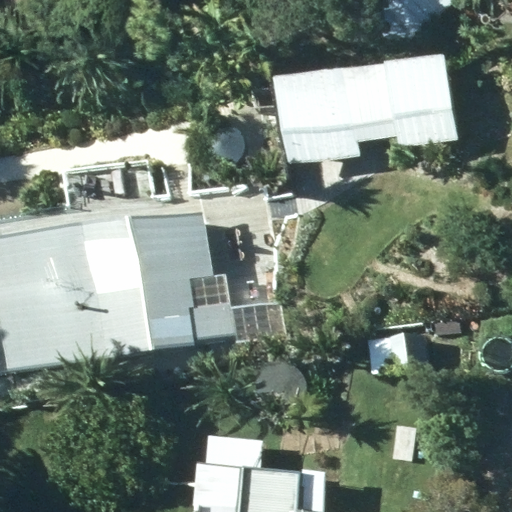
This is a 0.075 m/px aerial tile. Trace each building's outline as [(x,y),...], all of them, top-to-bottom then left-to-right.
[(342,0),(362,22),(387,0),(342,0)] [(292,162),(363,153),(361,139),(400,134),(401,147),(460,140),(449,55),(281,75),(292,162)] [(0,254),(16,370),(198,344),(197,340),(237,333),(229,274),(214,277),(204,208),(0,239),(0,254)] [(372,338),(374,375),(425,371),(423,334),(372,338)] [(202,511),(336,511),(328,511),(331,476),(207,463),(202,511)]
